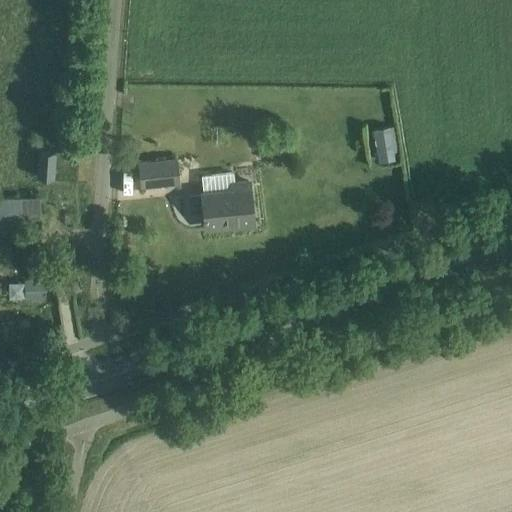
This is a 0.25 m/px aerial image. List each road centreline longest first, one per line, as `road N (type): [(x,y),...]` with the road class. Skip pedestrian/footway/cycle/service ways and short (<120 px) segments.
road 1 (primary): [(0,412),(511,246)]
road 2 (unclassified): [(97,340),(115,0)]
